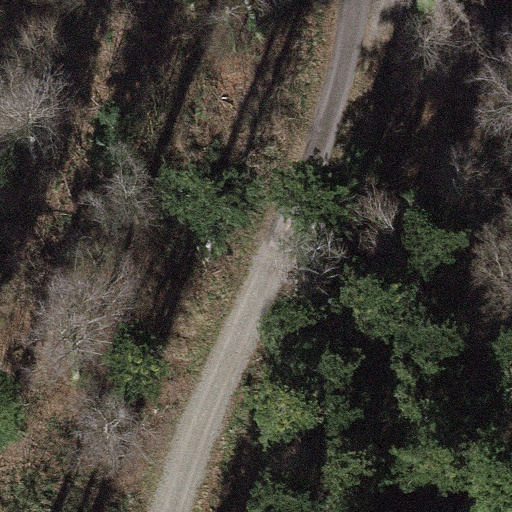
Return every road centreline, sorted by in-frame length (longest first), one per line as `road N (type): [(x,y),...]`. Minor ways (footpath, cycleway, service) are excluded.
road 1 (track): [(176,511),(328,122),(356,0)]
road 2 (track): [(391,0),(511,23)]
